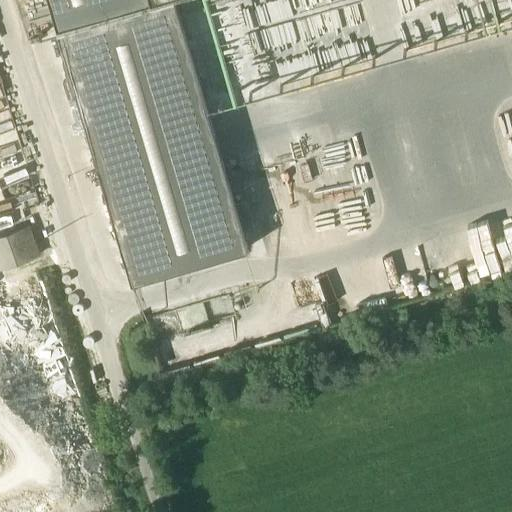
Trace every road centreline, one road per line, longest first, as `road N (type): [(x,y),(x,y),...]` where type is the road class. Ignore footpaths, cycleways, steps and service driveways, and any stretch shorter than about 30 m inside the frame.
road 1 (residential): [(1,0),(158,511)]
road 2 (unknown): [(375,0),(409,97),(511,67)]
